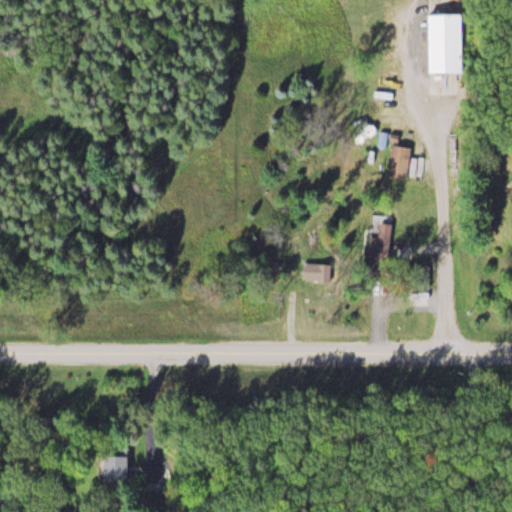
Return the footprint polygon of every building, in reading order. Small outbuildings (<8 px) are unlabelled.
[(432,73),(464,73),(464,15),(432,15),(432,73)] [(386,177),(406,181),(415,146),(395,141),(386,177)] [(409,242),(391,242),(391,256),(409,255),(409,242)] [(432,243),(423,246),(425,251),(433,248),(432,243)] [(108,482),(131,482),(131,444),(108,444),(108,482)]
